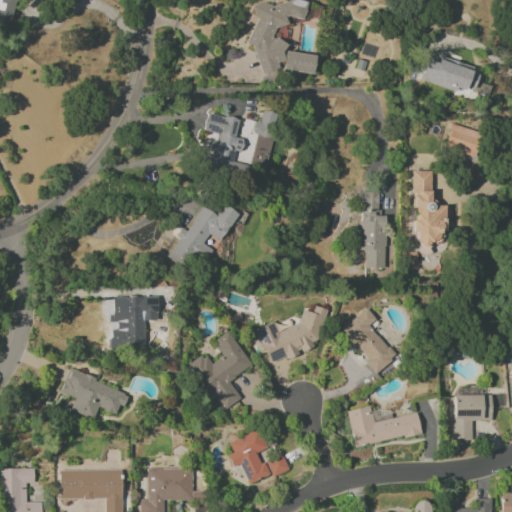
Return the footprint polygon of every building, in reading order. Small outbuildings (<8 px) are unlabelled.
[(0,0),(0,19),(10,22),(14,0),(0,0)] [(252,5),(254,21),(244,44),(254,48),(257,72),(274,70),(283,74),(310,71),(313,64),(312,52),(286,55),(285,42),(271,37),(275,27),(288,25),(291,17),(301,21),(305,10),(304,3),(301,1),(266,4),(265,4),(252,5)] [(471,67),(439,57),(437,63),(424,59),(418,80),(455,92),(457,87),(472,92),(477,75),(469,72),(471,67)] [(274,115),(260,110),(252,133),(267,137),(274,115)] [(197,165),(230,169),(232,151),(240,152),(241,139),(234,138),(236,118),(204,114),(202,134),(210,135),(207,155),(199,153),(197,165)] [(475,155),(479,131),(446,125),(442,148),(475,155)] [(429,171),(411,171),(411,210),(414,210),(414,232),(416,232),(416,244),(443,244),(443,203),(429,203),(429,171)] [(383,268),(383,215),(376,215),(377,188),(359,188),(358,250),(362,250),(362,268),(383,268)] [(236,212),(221,204),(214,215),(199,206),(184,231),(180,229),(164,257),(181,268),(189,254),(203,262),(211,250),(201,244),(206,234),(219,241),(236,212)] [(119,297),(120,318),(111,319),(112,333),(120,333),(121,345),(142,345),(141,311),(162,310),(162,295),(119,297)] [(253,330),(269,363),(282,357),(288,359),(296,355),(298,350),(302,352),(312,347),(310,341),(316,338),(325,310),(317,307),(307,312),(303,304),(297,323),(276,333),(270,321),(253,330)] [(338,329),(374,374),(394,358),(367,325),(373,320),(364,308),(338,329)] [(250,365),(225,331),(212,342),(222,355),(209,365),(201,354),(184,367),(206,397),(212,393),(225,409),(239,398),(227,382),(250,365)] [(68,411),(91,419),(96,408),(116,416),(125,392),(67,371),(59,393),(73,398),(68,411)] [(453,441),(471,440),(470,421),(490,421),(489,395),(452,396),(453,441)] [(352,447),(419,434),(414,413),(388,419),(386,409),(369,412),(367,406),(345,411),(352,447)] [(248,485),(286,468),(280,454),(259,463),(254,453),(264,449),(256,430),(227,443),(231,453),(226,456),(231,468),(238,464),(248,485)] [(0,511),(39,511),(39,502),(24,503),(24,483),(32,483),(32,468),(0,468),(0,511)] [(138,511),(162,511),(162,500),(204,499),(204,491),(190,491),(190,469),(145,469),(145,500),(138,500),(138,511)] [(57,471),(58,499),(103,499),(102,511),(120,511),(120,470),(57,471)] [(451,508),(451,511),(489,511),(490,499),(474,498),(473,509),(451,508)] [(428,511),(429,502),(413,502),(412,511),(428,511)]
